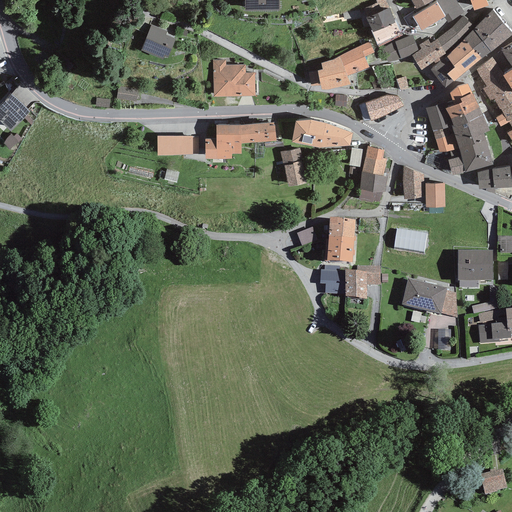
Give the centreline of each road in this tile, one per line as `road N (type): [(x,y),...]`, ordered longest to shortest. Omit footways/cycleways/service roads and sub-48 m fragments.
road 1 (tertiary): [(380,140),(316,111),(75,110),(20,71),(0,11)]
road 2 (residential): [(422,100),(403,90),(311,89),(146,13),(139,0)]
road 3 (residential): [(271,243),(324,319),(386,360),(424,366),(511,355)]
road 4 (residential): [(0,205),(58,216),(136,210),(208,235),(271,243)]
road 5 (tertiary): [(511,206),(398,152)]
road 6 (unclassified): [(426,511),(511,420)]
